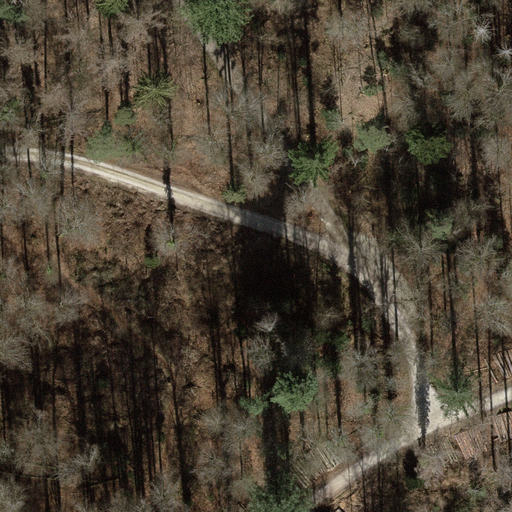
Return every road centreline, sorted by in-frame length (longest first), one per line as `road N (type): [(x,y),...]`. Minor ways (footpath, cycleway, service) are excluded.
road 1 (track): [(187,0),(421,364),(440,418)]
road 2 (track): [(346,251),(266,211),(67,153),(0,148)]
road 3 (track): [(440,418),(307,511)]
